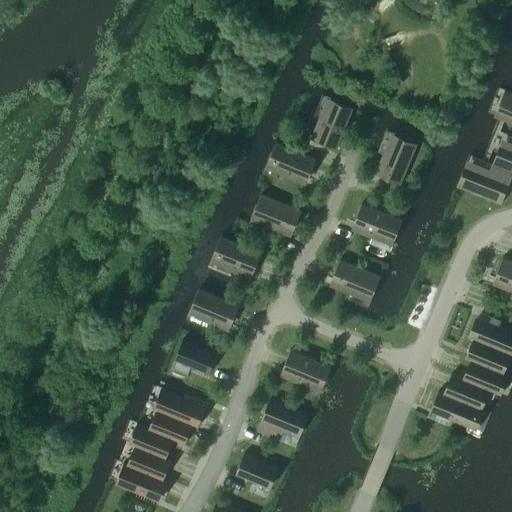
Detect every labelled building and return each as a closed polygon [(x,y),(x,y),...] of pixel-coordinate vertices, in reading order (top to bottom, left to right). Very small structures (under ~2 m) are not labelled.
[(511,93),(508,92),(500,110),(503,112),(511,115),(511,93)] [(320,118),(315,128),(321,131),(316,141),(336,149),(349,117),(352,112),(332,103),(330,109),(325,121),(320,118)] [(415,147),(396,139),(380,176),(400,184),(415,147)] [(295,180),(298,174),(308,179),(316,159),(281,144),(279,143),(271,163),(288,170),(286,175),(295,180)] [(460,187),(462,187),(497,201),(504,183),(503,183),(508,171),(511,172),(511,150),(502,147),(495,165),(496,166),(491,178),(468,168),(460,187)] [(268,197),(264,195),(255,215),(260,217),(293,230),(301,211),(268,197)] [(371,236),(374,231),(391,238),(399,219),(362,203),(353,223),(364,227),(361,232),(371,236)] [(261,252),(234,241),(223,237),(215,256),(232,264),(230,269),(238,272),(240,273),(242,268),(252,272),(261,252)] [(511,261),(503,258),(494,278),(511,284),(511,261)] [(331,279),(369,295),(377,275),(340,260),(331,279)] [(239,305),(205,291),(202,290),(193,309),(197,311),(211,316),(208,322),(218,326),(220,320),(231,325),(239,305)] [(508,353),(511,354),(511,351),(511,331),(493,323),(477,317),(469,337),(474,339),(475,339),(508,353)] [(500,372),(501,372),(508,353),(475,339),(474,339),(467,359),(471,360),(500,372)] [(183,340),(175,361),(209,374),(217,354),(183,340)] [(282,369),(292,374),(290,379),(300,383),(302,378),(319,385),(327,365),(290,350),(282,369)] [(471,360),(464,379),(463,379),(486,389),(497,393),(505,373),(501,372),(500,372),(471,360)] [(478,407),(486,389),(463,379),(464,379),(452,374),(445,394),(444,394),(478,408),(478,407)] [(152,409),(155,410),(192,425),(197,427),(205,407),(161,389),(152,409)] [(447,418),(473,429),(481,409),(478,407),(478,408),(444,394),(445,394),(439,392),(431,412),(447,418)] [(283,428),(299,435),(308,415),(271,399),(258,432),(278,440),(283,428)] [(184,444),(192,425),(155,410),(148,428),(147,429),(173,440),(184,444)] [(166,458),(173,440),(147,429),(148,428),(137,424),(136,423),(128,444),(134,446),(134,445),(166,458)] [(134,445),(134,446),(126,464),(163,479),(170,460),(166,458),(134,445)] [(235,474),(270,489),(278,468),(243,454),(235,474)] [(163,479),(126,464),(123,463),(115,483),(160,502),(168,481),(163,479)] [(210,511),(242,511),(215,501),(210,511)]
